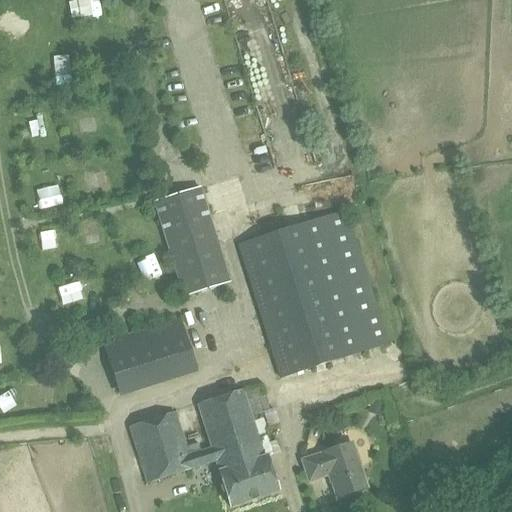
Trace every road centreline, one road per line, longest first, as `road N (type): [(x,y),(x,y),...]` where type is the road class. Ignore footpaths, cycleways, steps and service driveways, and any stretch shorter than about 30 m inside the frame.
road 1 (unknown): [(251,345),(183,15)]
road 2 (unknown): [(139,511),(121,434),(126,413),(251,345)]
road 3 (unknown): [(308,511),(290,435),(251,345)]
